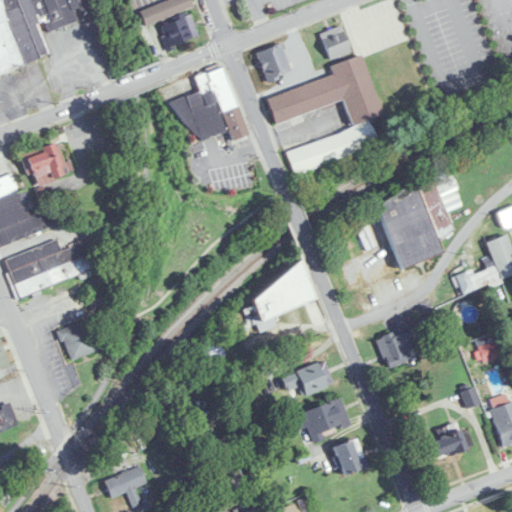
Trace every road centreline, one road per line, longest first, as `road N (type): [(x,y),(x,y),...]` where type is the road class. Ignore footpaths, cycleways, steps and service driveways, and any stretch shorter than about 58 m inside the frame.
road 1 (residential): [(420,511),(319,274)]
road 2 (residential): [(89,511),(0,284)]
road 3 (residential): [(341,328),(411,303),(469,225),(511,187)]
road 4 (residential): [(284,191),(211,0)]
road 5 (residential): [(167,65),(337,0)]
